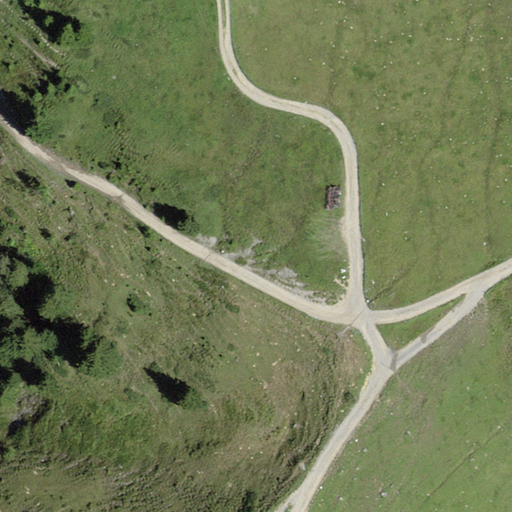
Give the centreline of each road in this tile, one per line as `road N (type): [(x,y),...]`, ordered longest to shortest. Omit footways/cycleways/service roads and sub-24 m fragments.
road 1 (track): [(0,110),(52,161),(192,248),(340,318),(361,320),(350,131),(337,119),(271,101),(242,75),(232,56),(229,0)]
road 2 (track): [(296,511),(396,369),(361,320),(356,327)]
road 3 (track): [(356,327),(511,272)]
road 4 (track): [(396,369),(511,273)]
